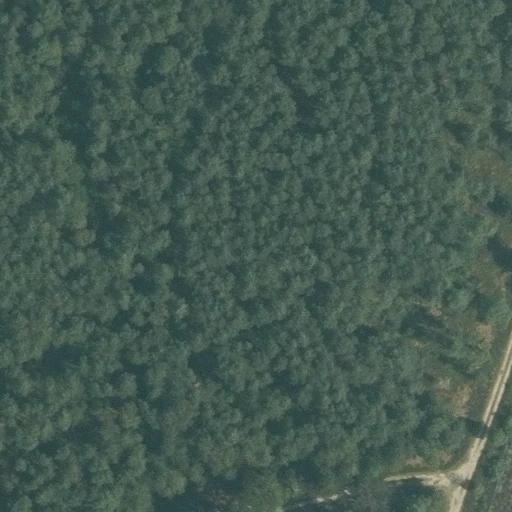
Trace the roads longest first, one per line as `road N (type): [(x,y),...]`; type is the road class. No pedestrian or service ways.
road 1 (track): [(251,511),(471,466)]
road 2 (track): [(511,350),(456,511)]
